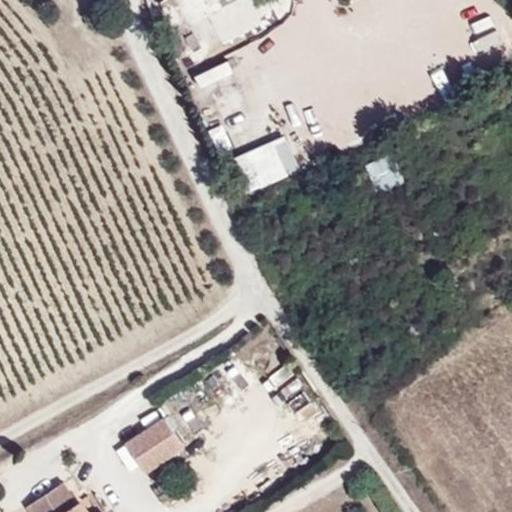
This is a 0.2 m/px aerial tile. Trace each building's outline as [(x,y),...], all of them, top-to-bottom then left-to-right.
[(198,0),(203,8),(218,0),(198,0)] [(405,19),(411,0),(397,0),(392,14),(405,19)] [(498,10),(491,0),(447,0),(451,6),(454,4),(470,28),(498,10)] [(193,47),(175,54),(182,71),(200,64),(193,47)] [(259,95),(287,83),(282,70),(254,83),(259,95)] [(207,106),(213,119),(246,104),(241,91),(207,106)] [(318,114),(333,151),(372,136),(358,99),(318,114)] [(215,138),(256,125),(251,112),(210,125),(215,138)] [(240,204),(274,189),(261,159),(227,174),(240,204)] [(387,159),(361,171),(374,201),(400,189),(387,159)] [(348,352),(333,361),(343,377),(357,369),(348,352)] [(175,421),(136,446),(154,474),(193,449),(175,421)] [(98,450),(88,435),(70,445),(80,460),(98,450)] [(90,511),(72,483),(36,507),(39,511),(90,511)]
